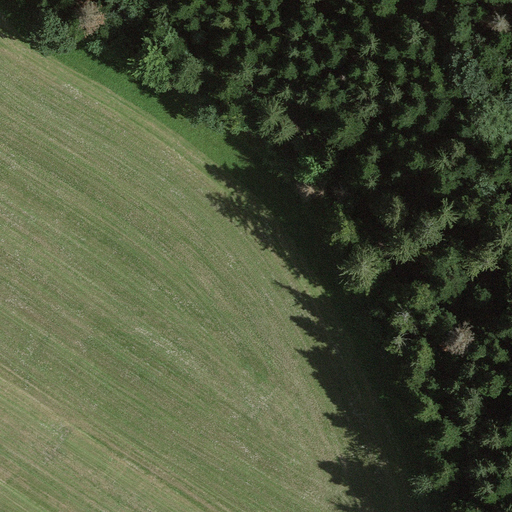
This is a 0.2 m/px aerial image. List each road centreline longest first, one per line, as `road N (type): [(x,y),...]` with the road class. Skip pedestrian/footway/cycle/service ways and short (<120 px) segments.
road 1 (track): [(131,0),(282,105),(335,162),(421,315),(481,511)]
road 2 (track): [(282,105),(511,139)]
road 3 (track): [(412,0),(511,100)]
